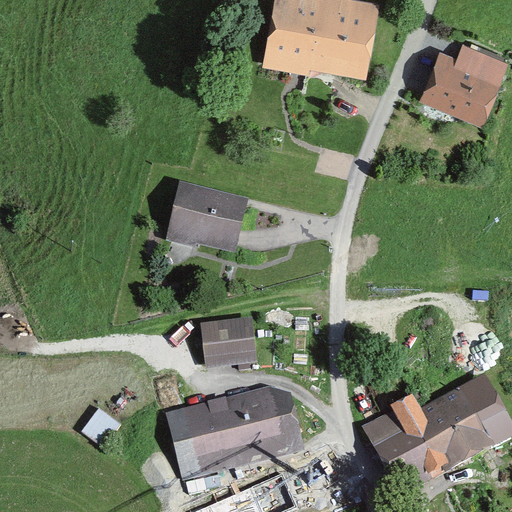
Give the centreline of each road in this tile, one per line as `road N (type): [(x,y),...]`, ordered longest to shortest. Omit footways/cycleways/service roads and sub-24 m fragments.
road 1 (residential): [(426,0),(371,140),(340,256),(341,403),(381,511)]
road 2 (track): [(0,337),(146,354),(194,374)]
